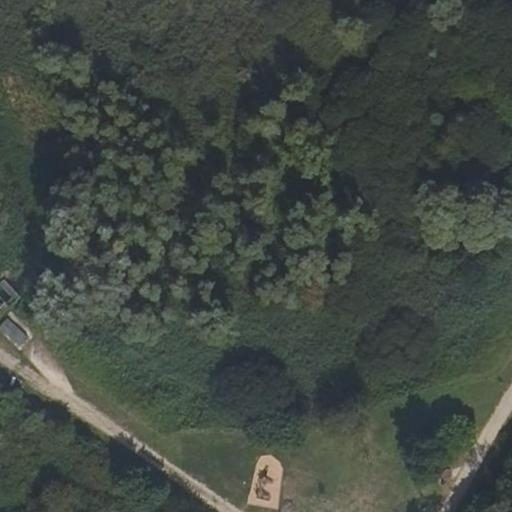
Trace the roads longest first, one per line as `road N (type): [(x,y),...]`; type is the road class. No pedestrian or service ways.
road 1 (track): [(4,356),(222,511)]
road 2 (track): [(438,511),(511,398)]
